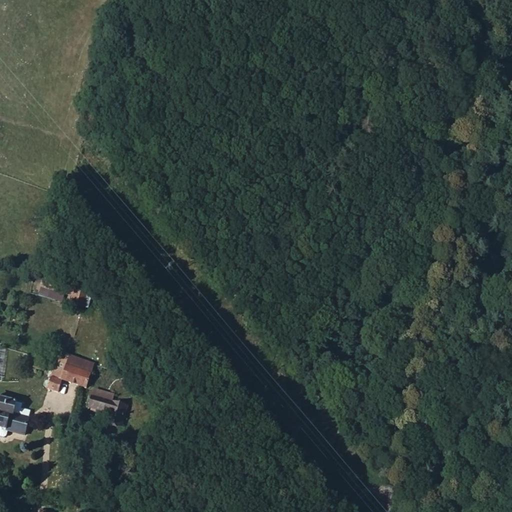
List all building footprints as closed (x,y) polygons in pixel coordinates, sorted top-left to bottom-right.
[(94,287),(82,284),(80,299),(92,302),(94,287)] [(62,378),(82,386),(86,371),(67,365),(62,378)] [(56,389),(59,378),(49,375),(46,386),(56,389)] [(0,428),(22,433),(24,425),(18,422),(19,417),(8,415),(12,390),(2,388),(0,398),(0,428)] [(85,404),(102,408),(106,397),(88,392),(85,404)] [(101,417),(109,419),(111,414),(113,399),(106,397),(102,408),(101,417)] [(111,414),(109,419),(116,420),(122,402),(113,399),(111,414)]
